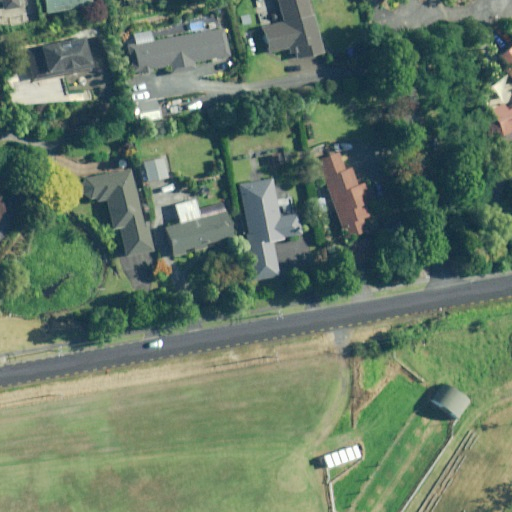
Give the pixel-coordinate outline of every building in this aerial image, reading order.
[(71,0),(24,0),(28,19),(73,13),(71,0)] [(274,30),(251,36),(259,61),(279,55),(282,66),(310,59),(297,0),(277,0),(268,2),(274,30)] [(184,78),(183,70),(217,64),(212,36),(115,53),(120,81),(156,75),(157,83),(184,78)] [(76,41),(11,53),(18,86),(82,73),(76,41)] [(511,52),(491,66),(511,95),(511,94),(511,52)] [(511,140),(511,114),(505,118),(502,111),(483,119),(495,147),(511,140)] [(340,157),(308,168),(336,246),(368,235),(340,157)] [(158,165),(134,170),(138,188),(162,183),(158,165)] [(126,179),(75,186),(79,211),(98,209),(112,265),(145,257),(129,194),(128,195),(126,179)] [(265,188),(252,190),(232,192),(242,284),(268,281),(264,248),(292,246),(290,221),(269,223),(265,188)] [(217,218),(152,237),(161,267),(226,249),(217,218)] [(360,249),(325,258),(331,279),(366,271),(360,249)] [(439,390),(433,399),(459,417),(470,400),(444,383),(439,390)] [(361,456),(356,444),(325,456),(330,467),(361,456)]
